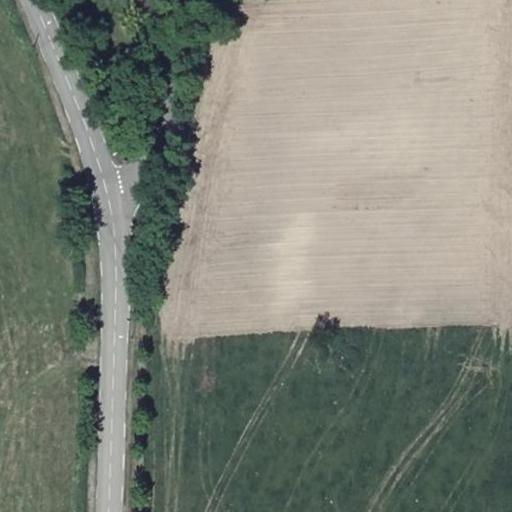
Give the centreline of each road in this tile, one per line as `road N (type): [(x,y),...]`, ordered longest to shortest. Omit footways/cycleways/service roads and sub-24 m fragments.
road 1 (unclassified): [(115,295),(78,101),(35,0)]
road 2 (unclassified): [(115,295),(188,0)]
road 3 (unclassified): [(113,511),(115,295)]
